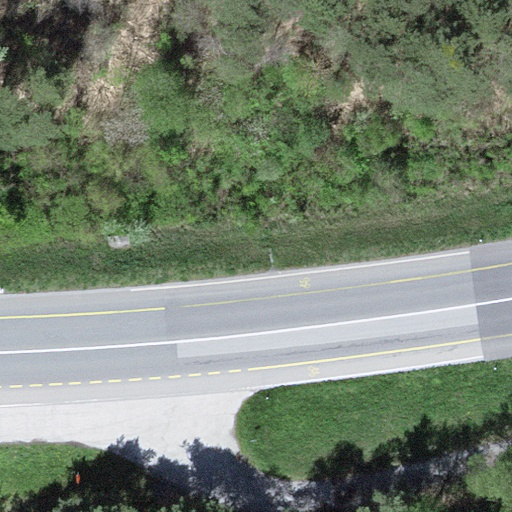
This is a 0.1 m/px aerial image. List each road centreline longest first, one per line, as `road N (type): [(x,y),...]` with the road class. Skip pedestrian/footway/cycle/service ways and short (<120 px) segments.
road 1 (motorway): [(511,139),(0,302)]
road 2 (primary): [(511,300),(286,331),(0,353)]
road 3 (track): [(120,346),(246,511),(511,479)]
road 4 (motorway): [(134,511),(511,388)]
